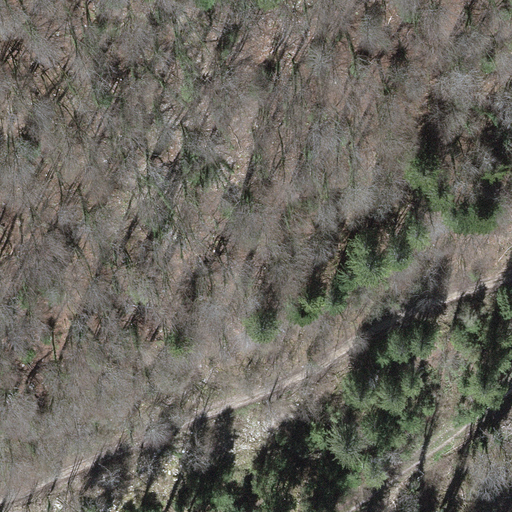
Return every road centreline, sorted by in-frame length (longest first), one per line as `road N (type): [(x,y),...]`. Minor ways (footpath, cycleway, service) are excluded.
road 1 (track): [(0,507),(511,271)]
road 2 (track): [(332,511),(511,388)]
